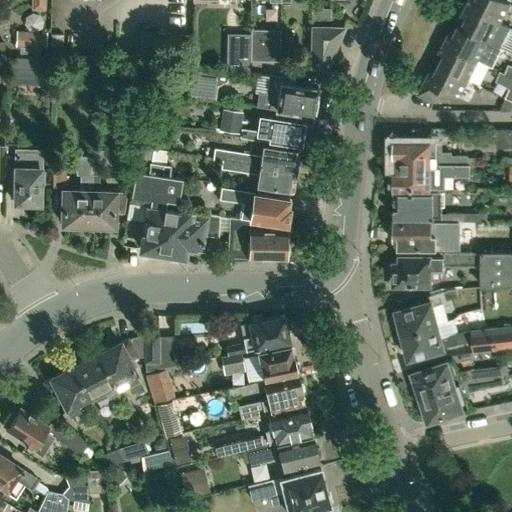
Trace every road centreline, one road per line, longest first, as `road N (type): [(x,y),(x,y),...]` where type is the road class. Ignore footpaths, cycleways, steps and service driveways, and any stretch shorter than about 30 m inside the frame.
road 1 (unclassified): [(43,315),(123,286),(286,286),(330,274)]
road 2 (residential): [(391,451),(347,304),(330,274)]
road 3 (unclassified): [(330,274),(344,247),(362,109)]
road 4 (residential): [(362,109),(511,118)]
road 5 (residential): [(511,425),(391,451)]
